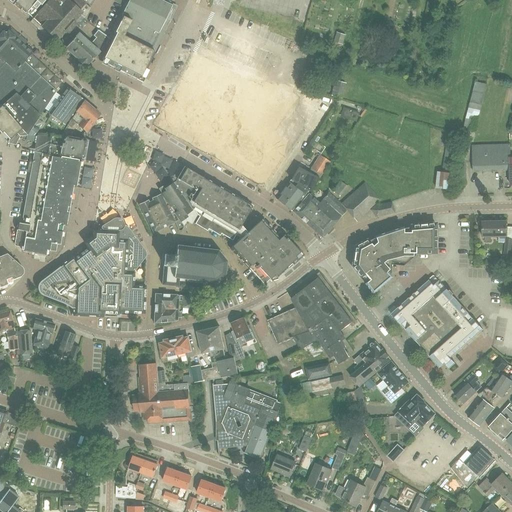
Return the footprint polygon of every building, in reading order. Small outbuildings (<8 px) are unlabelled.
[(7,0),(8,0),(13,5),(14,5),(25,15),(27,13),(33,18),(49,0),(7,0)] [(49,0),(33,18),(32,19),(42,28),(43,28),(47,31),(52,36),(57,40),(65,31),(68,34),(77,24),(74,21),(81,14),(84,18),(87,14),(90,8),(90,7),(90,8),(81,0),(49,0)] [(129,0),(122,16),(123,16),(158,34),(159,33),(172,7),(158,0),(129,0)] [(139,76),(141,77),(163,35),(159,33),(158,34),(123,16),(115,32),(117,33),(104,58),(109,61),(107,64),(137,79),(139,76)] [(79,33),(65,48),(78,60),(86,68),(90,63),(100,52),(108,43),(107,42),(108,39),(98,30),(93,36),(96,38),(91,43),(79,33)] [(0,134),(3,132),(9,139),(8,143),(16,146),(19,136),(27,136),(30,131),(41,114),(56,91),(55,90),(62,82),(31,54),(32,53),(8,31),(3,32),(0,35),(0,134)] [(335,43),(342,46),(346,36),(338,33),(335,43)] [(170,79),(164,81),(167,90),(173,88),(170,79)] [(335,80),(331,96),(338,98),(342,99),(346,83),(335,80)] [(476,81),(471,101),(483,104),(488,83),(476,81)] [(182,132),(199,91),(178,83),(173,96),(172,95),(162,120),(174,124),(172,129),(182,132)] [(239,93),(249,97),(253,89),(243,84),(239,93)] [(82,100),(67,89),(49,113),(64,125),(82,100)] [(471,101),(464,128),(476,131),(483,104),(471,101)] [(93,127),(91,125),(100,115),(84,102),(76,112),(76,113),(71,119),(86,131),(87,130),(89,131),(93,127)] [(256,121),(263,125),(268,117),(261,114),(256,121)] [(260,150),(258,149),(242,173),(250,179),(278,136),(272,132),(260,150)] [(449,133),(443,168),(445,168),(444,172),(452,173),(459,134),(449,133)] [(37,135),(34,151),(82,160),(83,160),(85,147),(86,139),(63,135),(63,137),(51,135),(37,135)] [(202,147),(207,149),(212,138),(207,135),(202,147)] [(211,147),(219,151),(225,139),(217,135),(211,147)] [(250,155),(257,142),(251,140),(245,153),(250,155)] [(511,157),(511,158),(510,146),(473,147),(473,170),(505,169),(505,170),(511,170),(511,186),(511,185),(511,157)] [(82,160),(34,151),(33,155),(30,155),(28,166),(31,166),(22,218),(23,218),(22,224),(17,223),(16,230),(17,230),(14,245),(15,246),(20,247),(23,231),(26,232),(22,252),(49,257),(50,251),(56,252),(57,245),(60,245),(63,226),(67,226),(74,186),(77,187),(82,160)] [(261,182),(279,162),(271,155),(253,175),(261,182)] [(320,155),(311,168),(321,174),(329,161),(320,155)] [(459,162),(456,162),(457,185),(466,184),(465,162),(459,162)] [(176,181),(174,183),(181,188),(191,200),(189,202),(198,215),(199,216),(195,224),(208,231),(209,229),(220,236),(221,234),(233,241),(236,235),(240,228),(252,207),(182,165),(174,177),(177,179),(176,181)] [(318,179),(298,167),(291,180),(308,191),(310,192),(318,179)] [(438,172),(436,188),(454,190),(456,174),(438,172)] [(276,200),(292,212),(305,195),(308,191),(291,180),(290,180),(288,183),(289,183),(276,200)] [(340,181),(333,191),(340,196),(347,186),(340,181)] [(166,191),(160,195),(175,222),(180,220),(182,224),(187,222),(192,225),(198,215),(189,202),(191,200),(181,188),(174,183),(173,183),(164,189),(166,191)] [(331,227),(346,210),(356,221),(370,209),(375,217),(394,213),(391,202),(372,206),(380,200),(365,183),(341,204),(328,193),(318,204),(308,194),(292,212),(321,238),(327,232),(329,233),(333,229),(331,227)] [(148,201),(139,205),(153,233),(175,222),(160,195),(152,199),(153,201),(149,203),(148,201)] [(241,239),(230,249),(249,269),(263,284),(264,285),(270,280),(272,282),(274,280),(277,279),(277,278),(302,255),(284,235),(282,237),(280,235),(279,236),(263,219),(246,234),(243,231),(240,228),(236,235),(238,237),(241,239)] [(482,222),(483,238),(485,238),(485,242),(491,242),(491,237),(507,237),(507,221),(482,222)] [(353,262),(352,266),(360,277),(361,277),(366,283),(365,283),(372,293),(391,277),(390,276),(391,272),(391,267),(392,265),(403,266),(418,253),(436,253),(436,237),(434,237),(434,230),(436,230),(436,224),(410,226),(410,227),(403,229),(403,227),(375,237),(375,238),(368,241),(368,240),(355,247),(353,262)] [(65,304),(67,305),(71,308),(74,308),(73,316),(103,317),(103,313),(120,314),(120,313),(144,314),(145,286),(133,286),(134,272),(129,272),(144,258),(145,256),(146,256),(146,255),(146,254),(146,253),(146,252),(128,228),(128,227),(127,227),(126,226),(125,226),(124,225),(123,225),(122,225),(121,226),(120,226),(119,227),(118,227),(117,228),(117,229),(116,230),(116,231),(116,232),(116,236),(107,235),(107,231),(93,231),(93,236),(84,243),(88,248),(73,259),(72,257),(41,281),(40,282),(39,283),(38,284),(38,285),(38,286),(38,287),(38,288),(38,289),(38,290),(38,291),(39,292),(39,293),(40,293),(41,294),(42,295),(43,296),(63,303),(65,304)] [(473,237),(475,230),(466,227),(464,234),(473,237)] [(511,238),(506,238),(503,259),(510,260),(511,246),(511,238)] [(225,275),(225,271),(227,271),(228,265),(226,265),(226,262),(218,251),(177,246),(176,256),(165,254),(162,285),(177,287),(177,288),(201,291),(202,281),(214,283),(225,275)] [(0,287),(8,285),(7,282),(20,277),(22,276),(23,275),(24,274),(24,272),(24,271),(23,269),(22,267),(6,253),(0,252),(0,287)] [(456,364),(451,358),(483,330),(453,295),(454,294),(450,290),(449,292),(440,281),(439,281),(434,276),(410,297),(408,299),(391,314),(440,368),(445,364),(450,369),(456,364)] [(301,351),(317,339),(331,358),(334,356),(338,364),(350,359),(345,349),(346,347),(343,341),(346,339),(341,331),(353,323),(320,278),(292,298),(297,308),(269,320),(279,343),(293,337),(301,351)] [(182,306),(194,307),(194,296),(155,294),(154,323),(178,321),(178,318),(182,318),(182,312),(179,312),(179,304),(182,305),(182,306)] [(9,350),(19,349),(17,339),(10,311),(0,313),(0,332),(6,331),(8,341),(9,350)] [(247,343),(247,342),(256,339),(250,325),(248,326),(244,318),(231,324),(234,331),(232,332),(237,343),(239,342),(240,346),(247,343)] [(33,346),(47,349),(51,334),(54,324),(35,319),(33,329),(38,330),(33,346)] [(220,327),(197,332),(202,354),(209,353),(213,368),(201,370),(204,380),(204,382),(238,374),(234,358),(226,360),(224,349),(225,349),(220,327)] [(17,332),(19,349),(19,355),(21,355),(21,363),(26,363),(27,356),(27,355),(32,354),(30,331),(17,332)] [(70,351),(76,336),(63,331),(58,346),(56,352),(67,357),(70,351)] [(180,336),(173,338),(177,354),(187,352),(189,357),(194,356),(192,345),(191,345),(190,338),(185,339),(184,337),(180,338),(180,336)] [(158,345),(160,352),(159,352),(162,363),(168,362),(167,356),(177,354),(173,338),(167,339),(167,341),(163,342),(163,344),(158,345)] [(358,365),(354,368),(357,371),(351,377),(359,387),(391,361),(387,357),(388,356),(383,350),(382,351),(375,342),(374,344),(372,343),(371,344),(371,346),(354,360),(358,365)] [(257,343),(247,346),(250,356),(260,354),(257,343)] [(230,357),(236,355),(234,344),(228,346),(230,357)] [(68,361),(74,363),(79,348),(73,346),(68,361)] [(41,369),(48,366),(44,355),(33,358),(36,365),(39,364),(41,369)] [(500,357),(492,365),(500,373),(509,365),(500,357)] [(383,393),(392,404),(405,393),(401,389),(409,383),(401,374),(400,376),(397,373),(399,371),(392,362),(378,374),(390,387),(383,393)] [(309,380),(333,376),(330,363),(306,368),(309,380)] [(156,365),(140,366),(141,378),(138,379),(140,396),(133,397),(134,411),(140,411),(141,412),(143,412),(144,421),(148,420),(149,424),(191,420),(188,384),(166,386),(166,385),(160,386),(158,371),(157,371),(156,365)] [(184,382),(204,380),(201,370),(200,365),(192,367),(193,374),(182,376),(184,382)] [(160,386),(166,385),(166,383),(167,383),(165,370),(158,371),(160,386)] [(482,387),(477,383),(480,380),(472,373),(464,381),(466,383),(454,394),(464,405),(477,392),(482,387)] [(490,405),(497,395),(503,398),(511,384),(511,377),(510,380),(501,374),(490,390),(487,388),(481,394),(482,398),(468,417),(480,427),(494,408),(490,405)] [(328,389),(346,385),(344,375),(302,383),(304,394),(313,392),(314,398),(329,395),(328,389)] [(375,381),(370,385),(373,390),(379,387),(375,381)] [(278,402),(278,401),(241,387),(230,383),(230,384),(214,385),(220,449),(248,446),(245,453),(244,452),(244,453),(261,460),(262,459),(260,459),(282,404),(278,402)] [(354,391),(344,394),(346,406),(354,404),(353,401),(356,401),(354,391)] [(395,416),(387,424),(402,439),(417,423),(423,430),(425,429),(424,428),(436,415),(435,414),(436,413),(425,402),(424,401),(425,400),(421,396),(420,397),(419,396),(418,397),(417,396),(412,402),(410,400),(398,412),(399,412),(395,416)] [(511,413),(506,408),(489,427),(498,436),(500,434),(505,439),(511,431),(511,413)] [(19,427),(22,416),(7,412),(4,422),(19,427)] [(320,427),(322,436),(335,432),(332,423),(320,427)] [(299,449),(307,452),(312,438),(305,435),(299,449)] [(398,444),(387,455),(393,461),(404,450),(398,444)] [(467,489),(478,477),(493,460),(480,448),(473,455),(468,451),(451,469),(467,489)] [(346,454),(337,451),(336,454),(338,455),(332,468),(339,471),(346,454)] [(141,473),(146,461),(142,459),(142,456),(131,452),(129,459),(132,461),(129,469),(141,473)] [(296,462),(277,455),(271,469),(290,477),(296,462)] [(150,459),(148,462),(146,461),(141,473),(154,478),(158,465),(159,462),(150,459)] [(332,470),(316,464),(308,485),(323,491),(326,483),(327,483),(332,470)] [(370,478),(367,477),(363,486),(351,480),(347,490),(340,487),(336,495),(343,499),(342,500),(357,507),(363,493),(369,496),(382,469),(375,466),(370,478)] [(176,485),(180,473),(167,468),(163,481),(176,485)] [(180,473),(176,485),(188,489),(192,477),(180,473)] [(501,494),(511,482),(503,474),(492,484),(487,479),(480,487),(489,496),(496,489),(501,494)] [(210,497),(214,485),(201,480),(197,493),(210,497)] [(511,482),(501,494),(511,505),(511,484),(511,483),(511,482)] [(145,485),(138,483),(136,488),(138,489),(136,499),(144,500),(145,496),(137,493),(138,489),(143,491),(145,485)] [(136,488),(129,485),(127,492),(126,498),(136,499),(138,489),(136,488)] [(214,485),(210,497),(222,502),(226,489),(214,485)] [(382,500),(388,488),(381,485),(376,497),(382,500)] [(160,501),(164,491),(156,488),(153,498),(160,501)] [(22,511),(23,511),(19,507),(17,510),(12,506),(19,497),(9,490),(0,500),(0,510),(2,511),(22,511)] [(163,498),(162,502),(168,503),(169,500),(170,501),(173,494),(166,491),(163,498)] [(418,511),(420,509),(421,509),(427,497),(420,493),(419,496),(418,496),(410,511),(418,511)] [(171,501),(170,505),(176,507),(177,503),(180,496),(173,494),(170,501),(171,501)] [(190,496),(189,500),(186,508),(194,511),(198,499),(190,496)] [(427,497),(421,509),(426,511),(428,511),(434,501),(427,497)] [(186,508),(189,500),(182,498),(178,509),(185,511),(186,508)] [(378,511),(393,511),(396,507),(399,501),(392,498),(389,504),(383,501),(378,511)] [(73,511),(73,509),(75,509),(75,502),(63,502),(62,509),(66,509),(66,511),(73,511)] [(197,510),(196,511),(204,511),(207,506),(200,503),(197,509),(197,510)]
